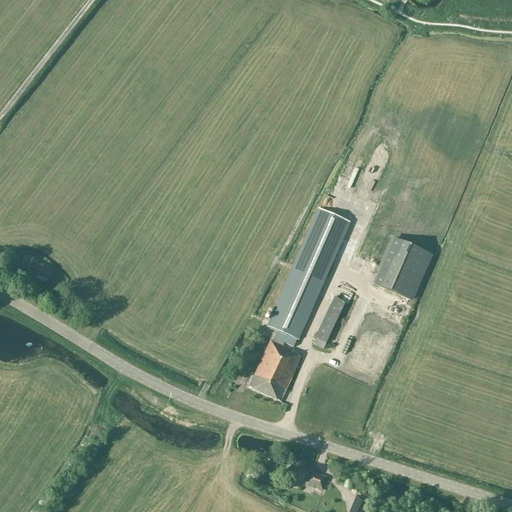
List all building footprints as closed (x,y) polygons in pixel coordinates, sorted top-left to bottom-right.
[(373,157),(356,196),(370,202),(386,162),(373,157)] [(348,183),(345,193),(352,195),(355,185),(348,183)] [(373,243),(386,209),(373,204),(366,223),(369,224),(363,239),(373,243)] [(270,337),(273,329),(277,331),(272,342),(270,341),(249,388),(280,402),(300,358),(291,354),(292,351),(282,347),(287,336),(296,340),(323,279),(325,280),(350,223),(320,210),(268,327),(262,324),(258,332),(270,337)] [(393,239),(373,285),(410,301),(430,255),(393,239)] [(23,266),(33,271),(39,261),(29,256),(23,266)] [(37,274),(35,278),(43,282),(45,277),(49,279),(53,271),(39,264),(34,273),(37,274)] [(314,338),(316,339),(314,345),(323,350),(345,303),(333,297),(314,338)] [(77,317),(75,320),(82,326),(84,323),(77,317)] [(373,320),(348,380),(360,385),(383,329),(380,328),(382,324),(373,320)] [(372,380),(381,383),(394,347),(385,344),(372,380)] [(316,364),(315,369),(324,372),(326,367),(316,364)] [(339,399),(336,408),(340,409),(336,420),(344,422),(350,402),(339,399)] [(202,417),(200,422),(211,427),(213,422),(202,417)] [(292,465),(289,476),(288,477),(310,484),(309,486),(322,490),(326,478),(309,472),(306,471),(306,470),(292,465)] [(363,511),(368,501),(357,497),(350,511),(363,511)]
